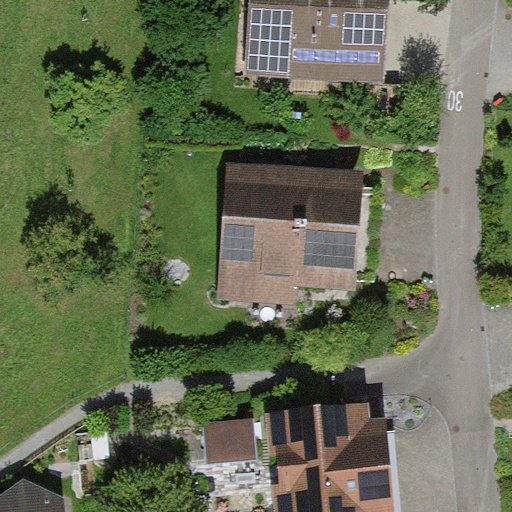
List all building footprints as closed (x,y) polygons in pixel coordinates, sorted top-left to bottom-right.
[(399,0),(262,0),(256,75),(392,87),(399,0)] [(373,181),(234,175),(228,311),(302,314),(303,284),(368,287),(373,181)] [(380,414),(279,418),(283,511),(403,511),(400,424),(381,425),(380,414)] [(257,428),(209,427),(208,466),(257,467),(257,428)] [(0,511),(68,511),(68,505),(27,491),(0,509),(0,511)]
